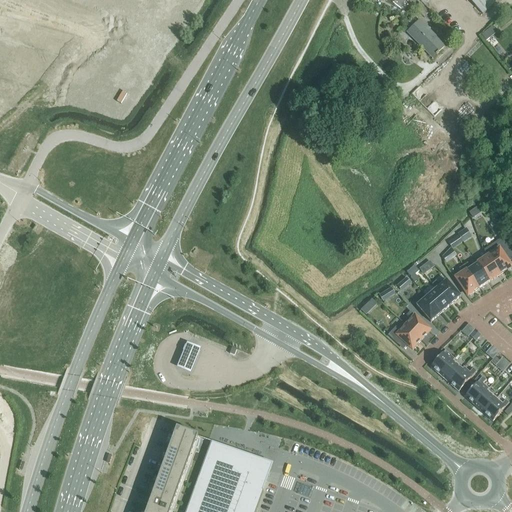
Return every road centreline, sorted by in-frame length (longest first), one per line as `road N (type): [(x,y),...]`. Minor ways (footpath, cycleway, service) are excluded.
road 1 (unclassified): [(26,184),(55,138),(140,144),(238,0)]
road 2 (tertiary): [(406,421),(320,347),(161,257)]
road 3 (primary): [(161,257),(301,0)]
road 4 (tertiary): [(153,274),(406,421)]
road 5 (primary): [(259,0),(131,242)]
road 6 (primary): [(123,257),(27,511)]
road 7 (primary): [(67,511),(153,274)]
road 8 (residential): [(511,450),(416,367),(467,314)]
road 9 (unclassified): [(18,198),(123,257)]
